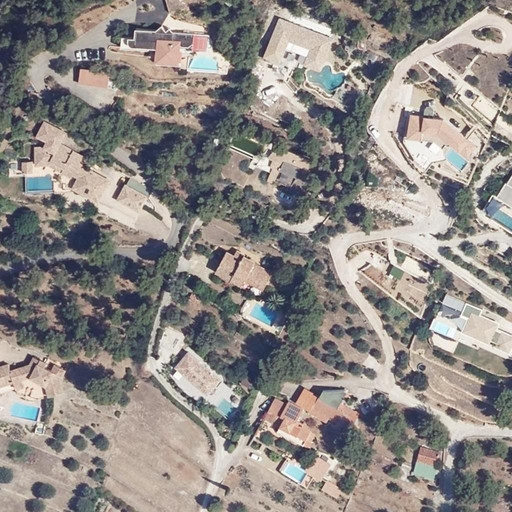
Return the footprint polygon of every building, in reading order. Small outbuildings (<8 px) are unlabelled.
[(334,39),(280,17),(263,59),(289,69),(297,50),(325,62),(334,39)] [(159,56),(178,58),(179,45),(193,46),(194,30),(171,30),(170,27),(137,25),(136,34),(123,34),(122,44),(160,46),(159,56)] [(80,80),(109,83),(111,70),(82,68),(80,80)] [(480,95),(471,106),(492,122),(501,111),(480,95)] [(411,112),(407,135),(434,139),(443,146),(449,139),(468,156),(477,144),(445,118),(411,112)] [(44,121),(37,136),(46,141),(44,146),(36,146),(36,165),(49,166),(73,177),(73,175),(78,178),(73,188),(101,202),(112,179),(81,163),(85,154),(62,143),(67,132),(44,121)] [(314,160),(279,146),(276,152),(273,151),(267,158),(273,160),(271,167),(272,168),(267,181),(273,183),(274,180),(291,186),(297,177),(302,178),(314,160)] [(34,161),(23,161),(23,172),(34,172),(34,161)] [(511,173),(498,195),(511,204),(511,173)] [(117,198),(140,211),(152,189),(129,176),(117,198)] [(235,254),(228,250),(227,250),(217,270),(243,284),(246,279),(264,289),(273,272),(255,262),(257,259),(237,249),(235,254)] [(192,302),(202,307),(207,297),(196,292),(192,302)] [(483,309),(466,302),(461,314),(468,317),(462,330),(491,343),(492,339),(497,341),(496,344),(511,351),(511,348),(511,333),(497,327),(499,322),(480,315),(483,309)] [(220,379),(188,352),(176,366),(207,394),(220,379)] [(48,392),(64,389),(64,375),(67,366),(54,361),(53,366),(43,365),(45,359),(31,355),(31,360),(10,366),(8,360),(0,361),(0,381),(34,372),(47,376),(48,392)] [(238,385),(249,391),(255,380),(245,374),(238,385)] [(323,389),(321,395),(315,392),(307,406),(331,422),(349,431),(356,417),(358,418),(361,412),(342,402),(348,391),(344,389),(323,389)] [(276,398),(266,416),(265,418),(291,432),(292,431),(308,440),(305,445),(309,447),(316,433),(312,431),(312,429),(297,421),(297,420),(304,408),(290,401),(288,404),(276,398)] [(422,444),(417,456),(438,463),(441,450),(422,444)] [(332,464),(315,454),(313,458),(325,465),(319,477),(322,479),(332,464)] [(438,463),(417,456),(413,468),(431,474),(432,472),(434,473),(438,463)] [(313,458),(311,457),(304,470),(318,479),(319,477),(325,465),(313,458)] [(304,470),(285,461),(280,471),(299,481),(304,470)] [(343,488),(330,481),(328,479),(327,481),(322,489),(337,498),(343,488)]
